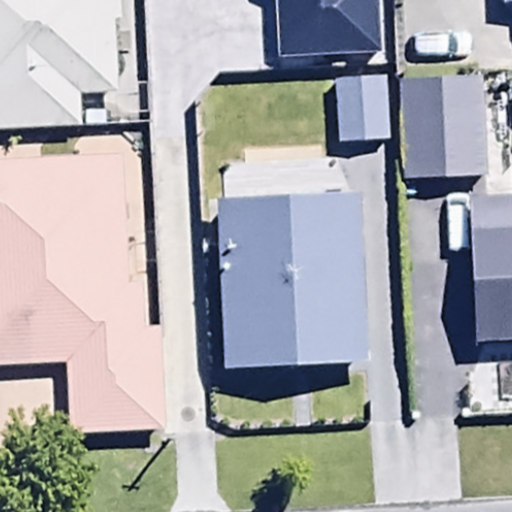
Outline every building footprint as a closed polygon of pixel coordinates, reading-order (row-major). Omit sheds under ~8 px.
[(0,0),(0,142),(77,139),(75,103),(110,101),(104,0),(0,0)] [(334,89),(328,89),(330,152),(383,150),(379,16),(333,18),(334,89)] [(476,86),(393,87),(395,191),(478,190),(476,86)] [(112,166),(0,170),(0,377),(59,376),(62,447),(158,444),(154,336),(141,337),(139,297),(117,298),(112,166)] [(263,180),(264,210),(208,211),(213,381),(361,376),(355,207),(330,207),(330,178),(263,180)] [(511,208),(460,211),(465,355),(511,353),(511,208)]
